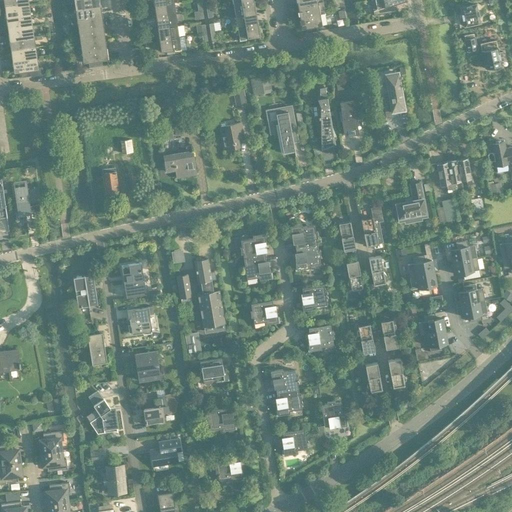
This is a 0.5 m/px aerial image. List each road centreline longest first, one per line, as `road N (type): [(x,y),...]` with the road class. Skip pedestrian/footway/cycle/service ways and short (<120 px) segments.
road 1 (residential): [(280,507),(255,359),(290,319),(271,196)]
road 2 (residential): [(142,511),(97,236)]
road 3 (residential): [(346,176),(511,97)]
road 4 (residential): [(97,236),(271,196)]
road 5 (residential): [(285,45),(420,22),(416,0)]
road 6 (residential): [(129,72),(285,45)]
road 7 (residential): [(280,507),(396,436)]
road 8 (residential): [(0,91),(129,72)]
